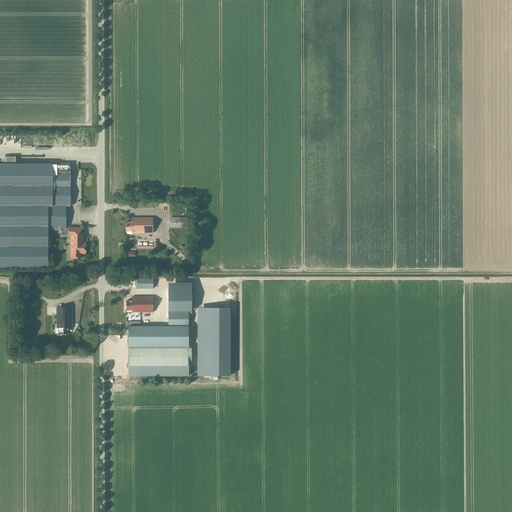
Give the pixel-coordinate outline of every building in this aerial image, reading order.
[(0,163),(0,267),(48,267),(48,230),(61,230),(61,235),(68,235),(68,228),(65,228),(65,227),(66,227),(66,206),(70,206),(70,164),(15,164),(15,157),(5,157),(5,156),(2,156),(2,164),(0,163)] [(170,228),(188,228),(188,217),(170,217),(170,228)] [(131,233),(152,233),(152,218),(131,218),(131,222),(125,222),(125,231),(131,231),(131,233)] [(70,235),(70,258),(80,258),(80,254),(85,254),(85,243),(83,243),(83,235),(80,235),(80,228),(68,228),(68,235),(70,235)] [(136,289),(153,289),(153,279),(136,279),(136,289)] [(191,311),(191,291),(168,291),(168,311),(191,311)] [(132,312),(153,312),(153,297),(132,297),(132,301),(126,301),(126,311),(132,311),(132,312)] [(72,328),(72,307),(56,307),(56,328),(58,328),(58,334),(68,334),(68,328),(72,328)] [(229,376),(229,308),(207,308),(207,376),(229,376)] [(168,326),(128,326),(128,347),(188,347),(188,312),(168,312),(168,326)] [(128,356),(128,376),(188,376),(188,366),(191,366),(191,356),(128,356)]
